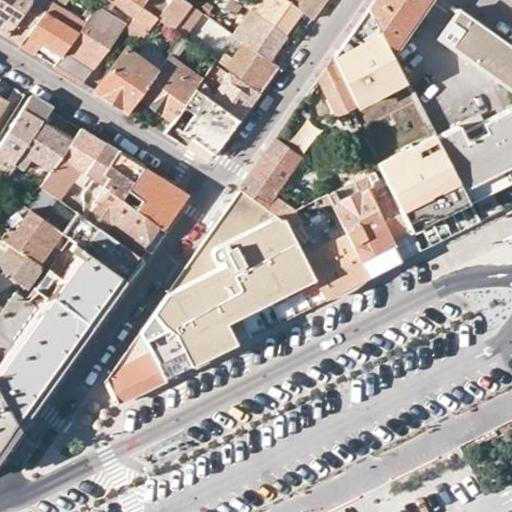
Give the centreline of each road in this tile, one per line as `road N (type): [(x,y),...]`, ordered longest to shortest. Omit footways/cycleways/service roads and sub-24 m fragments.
road 1 (tertiary): [(2,502),(455,279),(511,274)]
road 2 (residential): [(2,502),(217,188)]
road 3 (residential): [(217,188),(0,49)]
road 4 (residential): [(217,188),(354,0)]
